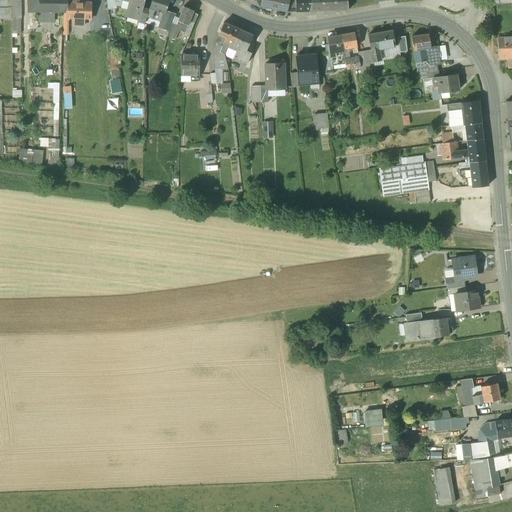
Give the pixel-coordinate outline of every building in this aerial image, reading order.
[(0,0),(0,17),(12,17),(11,0),(0,0)] [(22,0),(11,0),(12,17),(23,17),(22,0)] [(34,0),(27,0),(28,12),(60,12),(61,7),(68,7),(67,0),(50,0),(50,3),(34,3),(34,0)] [(76,0),(67,0),(68,7),(67,12),(67,19),(74,19),(74,26),(84,26),(84,20),(91,20),(91,3),(76,3),(76,0)] [(114,0),(106,0),(108,8),(116,7),(114,0)] [(129,2),(123,0),(121,8),(127,10),(129,2)] [(169,0),(151,0),(151,1),(149,8),(165,13),(167,6),(169,0)] [(261,0),(260,7),(286,13),(288,0),(286,0),(286,2),(285,9),(276,8),(277,1),(277,0),(261,0)] [(295,0),(288,0),(286,13),(286,18),(296,17),(296,11),(295,0)] [(295,0),(296,11),(310,11),(311,0),(295,0)] [(328,0),(311,0),(310,11),(329,10),(328,0)] [(328,0),(329,10),(348,9),(346,0),(328,0)] [(286,2),(277,1),(276,8),(285,9),(286,2)] [(143,6),(129,2),(127,10),(125,15),(139,19),(139,20),(142,9),(143,6)] [(165,13),(162,19),(165,20),(164,22),(171,25),(172,24),(177,10),(167,6),(165,13)] [(194,11),(183,6),(178,20),(178,21),(188,25),(189,21),(192,13),(193,12),(194,11)] [(121,8),(116,7),(114,14),(125,16),(125,15),(127,10),(121,8)] [(148,11),(142,9),(139,20),(139,19),(138,21),(144,23),(146,16),(148,11)] [(198,14),(193,12),(192,13),(189,21),(194,23),(198,14)] [(161,22),(146,16),(144,23),(167,32),(171,25),(164,22),(165,20),(162,19),(161,22)] [(240,30),(223,23),(219,35),(226,38),(225,42),(230,44),(233,45),(240,30)] [(177,24),(176,25),(175,27),(175,29),(185,33),(186,29),(177,25),(178,24),(177,24)] [(253,35),(240,30),(233,45),(233,46),(238,48),(246,51),(246,50),(253,35)] [(392,30),(368,35),(370,49),(371,51),(378,49),(385,48),(392,47),(395,46),(392,30)] [(354,33),(340,35),(343,49),(350,48),(357,47),(354,33)] [(428,34),(411,36),(413,51),(431,48),(430,47),(428,34)] [(226,38),(219,35),(215,43),(216,44),(222,47),(225,42),(226,38)] [(340,35),(327,37),(328,45),(330,53),(343,51),(343,49),(340,35)] [(511,38),(511,37),(497,38),(499,59),(507,58),(507,57),(509,57),(508,47),(511,46),(511,38)] [(116,51),(114,40),(107,42),(115,79),(121,78),(118,60),(116,51)] [(405,40),(398,41),(400,53),(407,52),(405,40)] [(230,44),(225,42),(222,47),(220,53),(221,53),(225,55),(228,48),(230,44)] [(222,47),(216,44),(214,50),(214,55),(219,58),(221,53),(220,53),(222,47)] [(357,47),(350,48),(351,56),(358,55),(357,52),(363,51),(363,46),(357,47)] [(431,48),(413,51),(415,62),(426,61),(427,66),(437,64),(440,64),(438,46),(430,47),(431,48)] [(392,47),(385,48),(386,50),(387,59),(394,58),(392,47)] [(228,48),(225,55),(231,58),(233,53),(234,51),(228,48)] [(234,51),(233,53),(243,58),(240,65),(245,67),(251,52),(246,50),(246,51),(238,48),(237,52),(234,51)] [(370,49),(363,51),(365,63),(373,62),(371,51),(370,49)] [(378,49),(371,51),(373,62),(380,61),(378,49)] [(344,58),(343,51),(330,53),(331,63),(345,60),(344,58)] [(230,60),(240,65),(243,58),(233,53),(231,58),(230,60)] [(331,63),(330,53),(326,54),(321,54),(323,73),(332,72),(331,63)] [(199,55),(181,55),(180,75),(188,75),(199,75),(199,55)] [(219,58),(214,55),(214,72),(228,72),(228,66),(226,62),(219,58)] [(317,55),(296,57),(298,73),(299,85),(312,84),(311,81),(319,80),(317,55)] [(359,62),(358,55),(351,56),(344,58),(345,60),(346,64),(359,62)] [(426,61),(415,62),(416,74),(427,72),(438,71),(437,64),(427,66),(426,61)] [(283,63),(265,63),(266,86),(266,89),(267,89),(284,89),(283,63)] [(299,85),(298,73),(290,73),(292,88),(299,87),(299,85)] [(438,77),(433,78),(434,87),(440,86),(440,92),(458,90),(457,82),(454,82),(453,75),(438,77)] [(53,89),(53,135),(58,135),(59,82),(47,82),(47,89),(53,89)] [(222,84),(223,93),(231,92),(229,82),(222,84)] [(440,92),(440,86),(434,87),(428,87),(429,101),(441,99),(440,92)] [(258,111),(253,101),(248,103),(252,113),(258,111)] [(478,101),(462,102),(463,109),(463,117),(480,115),(478,101)] [(451,111),(463,109),(462,102),(450,104),(451,111)] [(455,125),(464,124),(463,117),(463,109),(451,111),(450,104),(445,104),(447,126),(451,126),(455,125)] [(243,109),(236,107),(234,114),(241,116),(243,109)] [(327,113),(314,114),(315,129),(328,128),(327,113)] [(481,122),(480,115),(463,117),(464,124),(481,122)] [(464,124),(466,141),(483,138),(481,122),(464,124)] [(273,138),(272,124),(263,124),(263,138),(273,138)] [(452,132),(441,134),(443,144),(454,142),(452,132)] [(59,167),(59,138),(40,137),(40,147),(48,147),(48,167),(59,167)] [(468,156),(484,154),(483,138),(466,141),(467,150),(468,156)] [(443,144),(441,144),(441,146),(438,146),(439,150),(442,150),(443,160),(458,158),(457,151),(456,142),(454,142),(443,144)] [(19,148),(18,164),(42,165),(42,149),(19,148)] [(422,156),(405,158),(406,165),(423,163),(422,156)] [(485,160),(469,162),(469,169),(470,176),(470,177),(487,175),(485,160)] [(406,165),(378,169),(382,196),(415,192),(429,190),(428,182),(436,181),(433,161),(423,163),(406,165)] [(469,169),(459,170),(460,177),(470,176),(469,169)] [(487,175),(470,177),(471,187),(488,185),(487,175)] [(429,190),(415,192),(417,204),(431,202),(429,190)] [(463,257),(461,256),(458,257),(456,258),(456,259),(455,259),(456,267),(453,267),(453,268),(454,276),(455,280),(464,278),(476,277),(474,267),(472,265),(471,257),(463,258),(463,257)] [(453,268),(446,269),(444,271),(445,277),(454,276),(453,268)] [(445,277),(447,289),(449,288),(465,286),(464,278),(455,280),(454,276),(445,277)] [(465,286),(449,288),(450,295),(455,294),(465,293),(468,292),(467,286),(465,286)] [(465,293),(455,294),(455,295),(458,295),(460,309),(457,310),(479,307),(477,291),(468,292),(465,293)] [(421,312),(405,315),(407,323),(422,321),(422,320),(421,312)] [(445,318),(429,320),(431,337),(447,334),(450,333),(452,331),(451,328),(449,325),(446,326),(445,318)] [(407,323),(406,323),(408,333),(406,336),(406,338),(409,340),(431,337),(429,320),(424,321),(422,320),(422,321),(407,323)] [(458,408),(462,407),(474,405),(471,394),(480,392),(479,386),(474,388),(472,378),(453,380),(458,408)] [(497,383),(479,386),(480,392),(471,394),(474,405),(500,399),(497,383)] [(476,416),(474,405),(462,407),(464,417),(467,417),(476,416)] [(380,410),(363,412),(364,427),(381,425),(380,410)] [(464,417),(434,420),(435,431),(465,428),(465,423),(467,423),(467,417),(464,417)] [(511,418),(494,421),(497,437),(511,434),(511,418)] [(494,421),(485,423),(482,425),(479,429),(480,442),(469,443),(470,459),(482,458),(494,456),(494,457),(495,457),(492,441),(497,440),(497,437),(494,421)] [(336,443),(346,442),(345,431),(335,432),(336,443)] [(469,443),(461,443),(461,444),(462,459),(470,459),(469,443)] [(461,444),(455,445),(456,454),(447,454),(444,460),(462,459),(461,444)] [(511,452),(495,457),(494,457),(496,467),(511,462),(511,452)] [(494,456),(482,458),(484,466),(481,467),(482,472),(484,480),(486,479),(488,487),(498,484),(497,477),(496,467),(494,457),(494,456)] [(482,458),(470,459),(473,473),(482,472),(481,467),(484,466),(482,458)] [(449,468),(434,470),(440,503),(455,501),(449,468)] [(484,480),(482,472),(473,473),(477,498),(486,497),(486,487),(488,487),(486,479),(484,480)] [(511,473),(497,477),(498,484),(511,480),(511,473)]
